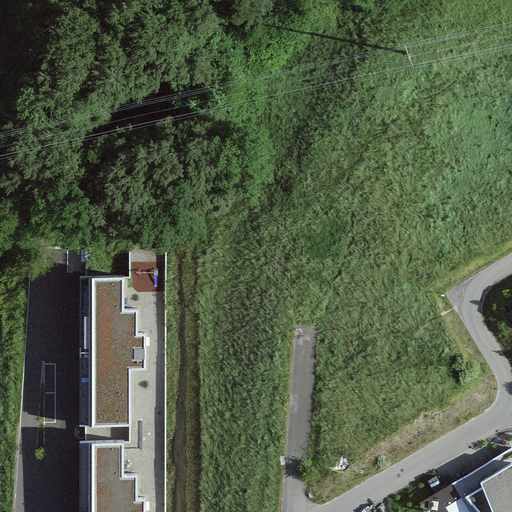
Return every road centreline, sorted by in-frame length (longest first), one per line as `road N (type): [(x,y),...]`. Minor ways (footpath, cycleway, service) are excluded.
road 1 (residential): [(26,511),(41,259)]
road 2 (residential): [(332,511),(511,406)]
road 3 (residential): [(293,511),(307,344)]
road 4 (residential): [(511,385),(470,308),(476,286),(511,262)]
